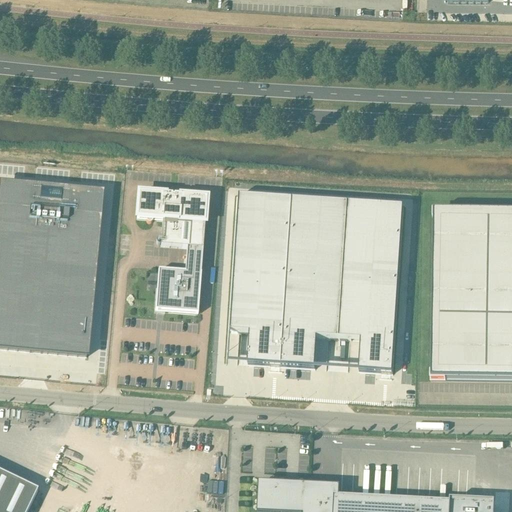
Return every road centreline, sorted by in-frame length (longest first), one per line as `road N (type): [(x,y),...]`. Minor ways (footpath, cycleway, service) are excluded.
road 1 (trunk): [(0,91),(251,114),(511,124)]
road 2 (unclassified): [(0,391),(511,426)]
road 3 (trunk): [(511,100),(0,68)]
